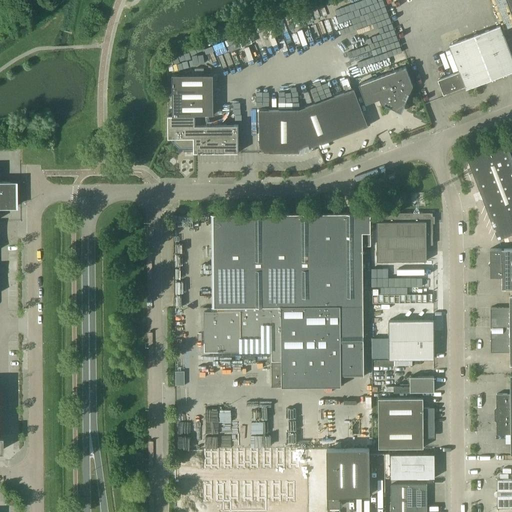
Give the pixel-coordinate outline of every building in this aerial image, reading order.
[(511,70),(511,56),(500,25),(450,44),(459,70),(438,78),(443,93),(465,85),(466,88),(511,70)] [(405,104),(413,85),(405,66),(358,84),(366,103),(379,98),(381,102),(402,111),(405,104)] [(173,115),(166,115),(167,141),(172,141),(179,148),(193,148),(193,152),(238,153),(237,125),(195,125),(195,115),(213,115),(213,75),(172,75),(173,115)] [(368,125),(354,88),(298,109),(258,109),(258,146),(264,151),(299,151),(299,148),(308,145),(309,148),(368,125)] [(511,233),(511,158),(505,139),(466,154),(497,238),(511,233)] [(388,184),(386,178),(376,182),(378,188),(388,184)] [(16,206),(16,182),(2,182),(2,181),(0,181),(0,207),(2,208),(2,206),(16,206)] [(433,244),(432,212),(386,212),(386,221),(376,221),(377,260),(426,260),(426,244),(433,244)] [(217,311),(204,311),(204,352),(231,351),(240,351),(240,338),(262,338),(262,324),(271,324),(271,355),(271,361),(271,387),(281,386),(341,386),(341,376),(364,376),(363,341),(366,341),(366,335),(363,336),(363,245),(370,245),(370,213),(359,213),(347,213),(210,214),(211,307),(216,307),(217,311)] [(511,288),(511,248),(489,248),(490,276),(501,276),(501,288),(511,288)] [(511,364),(511,294),(509,295),(509,307),(490,307),(490,328),(493,328),(493,331),(490,331),(491,352),(510,351),(510,364),(511,364)] [(433,320),(389,320),(389,358),(433,358),(433,320)] [(434,391),(434,376),(432,376),(432,370),(416,370),(416,376),(410,376),(410,391),(434,391)] [(511,453),(511,373),(510,374),(510,394),(496,394),(496,434),(510,434),(511,453)] [(434,437),(434,422),(434,407),(423,407),(423,397),(378,398),(378,448),(423,447),(423,437),(434,437)] [(369,495),(369,448),(326,448),(327,507),(339,506),(339,495),(369,495)] [(326,511),(326,449),(296,449),(204,449),(204,511),(326,511)] [(435,477),(434,453),(390,454),(391,478),(435,477)] [(511,479),(497,479),(497,508),(511,507),(511,479)] [(426,511),(426,484),(391,484),(390,511),(426,511)]
